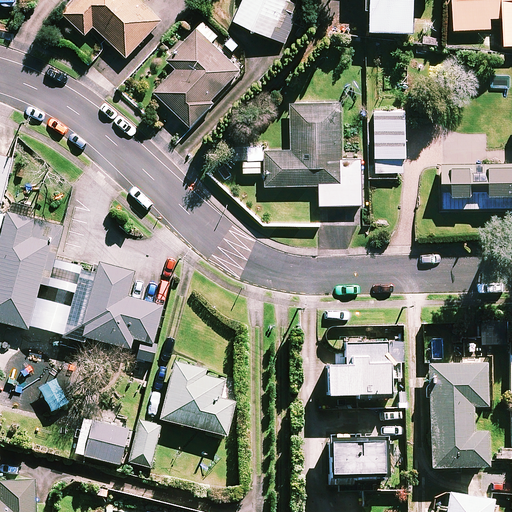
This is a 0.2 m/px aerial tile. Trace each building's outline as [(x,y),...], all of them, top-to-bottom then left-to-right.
[(162,20),(140,0),(74,0),(63,12),(86,34),(94,25),(127,56),(162,20)] [(243,0),(235,20),(285,42),(301,6),(287,0),(243,0)] [(371,0),(370,28),(413,30),(414,0),(371,0)] [(511,0),(454,0),(455,29),(491,28),(491,17),(504,16),(504,46),(511,46),(511,0)] [(205,22),(198,29),(169,60),(178,68),(155,92),(191,126),(214,103),(211,100),(240,70),(212,43),(219,36),(205,22)] [(342,158),(342,104),(292,104),(293,150),(265,150),(265,185),(320,184),(321,205),(361,204),(361,158),(342,158)] [(406,112),(375,112),(375,172),(406,172),(406,112)] [(10,160),(0,157),(0,203),(0,204),(10,160)] [(511,163),(486,163),(442,164),(442,207),(511,206),(511,163)] [(28,327),(48,331),(52,315),(32,310),(39,285),(47,287),(49,279),(63,283),(56,314),(68,317),(64,334),(130,349),(132,340),(140,342),(135,360),(143,361),(152,364),(157,344),(152,343),(161,307),(126,298),(132,273),(97,264),(96,270),(54,260),(62,228),(6,214),(0,237),(0,323),(28,330),(28,327)] [(504,322),(480,322),(481,345),(504,345),(504,322)] [(366,344),(366,337),(345,337),(345,366),(327,366),(327,396),(356,396),(356,400),(389,400),(389,379),(402,379),(402,344),(366,344)] [(81,344),(64,341),(60,363),(76,366),(81,344)] [(204,370),(173,362),(159,420),(225,436),(233,403),(219,399),(223,381),(203,376),(204,370)] [(486,407),(485,365),(429,366),(431,468),(486,467),(486,433),(472,434),(471,407),(486,407)] [(68,403),(55,380),(39,389),(51,412),(68,403)] [(124,412),(100,405),(97,416),(121,423),(124,412)] [(380,420),(328,420),(328,485),(350,485),(350,476),(389,476),(390,457),(380,457),(380,420)] [(160,426),(138,421),(128,463),(150,468),(160,426)] [(127,430),(93,422),(86,450),(76,447),(75,455),(118,466),(127,430)] [(35,511),(34,481),(0,482),(0,511),(35,511)] [(511,485),(511,484),(491,482),(494,503),(503,502),(503,494),(511,492),(511,485)] [(490,511),(492,500),(448,494),(445,511),(490,511)]
